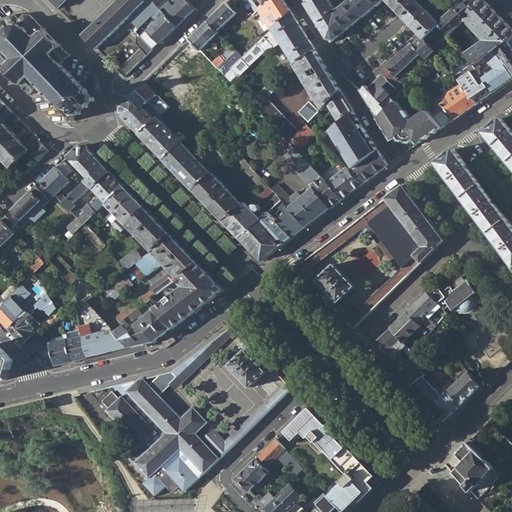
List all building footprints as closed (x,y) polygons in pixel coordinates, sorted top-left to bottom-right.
[(50,0),(59,9),(67,0),(50,0)] [(118,0),(82,35),(96,50),(130,17),(146,2),(146,1),(144,0),(118,0)] [(160,8),(154,2),(152,0),(147,0),(146,1),(146,2),(130,17),(131,18),(140,27),(160,8)] [(162,10),(178,26),(196,9),(187,0),(172,0),(171,1),(173,3),(175,1),(177,4),(174,7),(166,0),(155,0),(154,2),(160,8),(162,10)] [(187,0),(196,9),(205,0),(187,0)] [(251,0),(245,0),(248,3),(256,12),(259,9),(251,0)] [(273,29),(291,12),(283,0),(271,0),(265,5),(260,9),(273,29)] [(331,43),(348,30),(337,12),(329,0),(311,0),(306,4),(331,43)] [(384,0),(351,0),(337,12),(348,30),(384,0)] [(408,0),(387,0),(398,11),(408,0)] [(415,0),(408,0),(398,11),(412,25),(427,11),(415,0)] [(464,0),(440,22),(441,23),(449,34),(453,32),(451,30),(466,18),(489,41),(471,53),(470,51),(466,54),(470,60),(475,65),(496,51),(508,42),(511,38),(511,28),(484,0),(464,0)] [(227,3),(222,8),(232,18),(237,13),(227,3)] [(222,8),(216,14),(226,24),(232,18),(222,8)] [(158,21),(141,37),(154,50),(178,26),(162,10),(155,17),(158,21)] [(427,11),(412,25),(423,36),(424,38),(441,23),(440,22),(439,23),(427,11)] [(295,65),(316,51),(291,12),(273,29),(272,30),(295,65)] [(226,24),(216,14),(208,21),(218,31),(226,24)] [(1,20),(0,21),(0,62),(4,67),(3,68),(5,69),(6,68),(20,83),(19,84),(20,85),(21,85),(29,92),(28,93),(29,95),(30,94),(31,94),(31,93),(39,85),(47,93),(46,94),(47,95),(48,95),(57,103),(56,104),(57,105),(58,105),(63,110),(62,111),(65,113),(66,112),(67,114),(68,113),(72,117),(71,118),(72,119),(71,120),(73,121),(73,120),(74,121),(75,120),(75,119),(76,118),(75,117),(79,114),(80,114),(81,114),(82,113),(81,112),(82,112),(82,111),(83,109),(85,107),(86,108),(87,107),(88,108),(89,106),(88,105),(89,105),(89,104),(92,101),(92,102),(93,101),(94,101),(95,101),(94,100),(96,98),(95,97),(93,98),(92,97),(92,98),(88,94),(89,93),(87,92),(89,91),(86,87),(85,89),(79,82),(80,81),(79,80),(78,81),(70,73),(71,72),(70,71),(69,72),(61,64),(69,56),(70,57),(71,56),(70,55),(70,54),(69,53),(69,54),(61,46),(62,45),(60,44),(59,45),(46,31),(46,30),(44,28),(44,29),(30,15),(24,15),(21,19),(19,19),(15,16),(10,16),(6,20),(1,20)] [(140,27),(131,18),(129,20),(138,29),(140,27)] [(218,31),(208,21),(190,39),(200,50),(215,37),(220,42),(225,39),(218,31)] [(141,37),(137,33),(137,44),(141,48),(147,56),(154,50),(141,37)] [(420,39),(432,54),(435,51),(424,38),(423,36),(420,39)] [(511,38),(508,42),(496,51),(511,71),(511,38)] [(215,71),(217,69),(215,66),(200,50),(190,39),(169,59),(184,86),(191,83),(181,70),(186,65),(186,67),(187,68),(189,68),(190,67),(192,69),(194,68),(192,65),(195,63),(202,71),(210,65),(212,68),(215,71)] [(413,43),(387,66),(400,80),(403,84),(410,76),(415,71),(412,69),(408,73),(405,71),(421,54),(426,60),(432,54),(420,39),(414,44),(413,43)] [(261,40),(252,48),(256,51),(264,44),(261,40)] [(230,45),(221,54),(227,61),(237,52),(235,50),(230,45)] [(239,47),(235,50),(237,52),(242,58),(246,54),(239,47)] [(147,56),(141,48),(118,70),(125,77),(147,56)] [(328,104),(341,91),(316,51),(295,65),(323,109),(328,104)] [(511,79),(511,71),(496,51),(475,65),(480,72),(478,73),(479,74),(491,65),(495,70),(486,75),(485,74),(481,77),(494,92),(511,79)] [(242,58),(237,52),(227,61),(221,65),(217,69),(223,75),(242,58)] [(477,104),(494,92),(481,77),(479,74),(478,73),(480,72),(475,65),(470,60),(451,72),(458,80),(477,104)] [(204,75),(212,68),(210,65),(202,71),(204,75)] [(387,67),(383,72),(394,85),(400,80),(387,66),(386,66),(387,67)] [(416,70),(415,71),(410,76),(416,82),(421,76),(416,70)] [(384,75),(369,89),(380,101),(381,105),(387,109),(391,105),(387,100),(391,96),(396,100),(398,102),(399,102),(403,98),(396,91),(398,88),(394,85),(383,72),(382,73),(384,75)] [(283,75),(268,90),(272,94),(287,78),(283,75)] [(454,119),(477,104),(458,80),(455,83),(459,88),(437,102),(440,107),(442,105),(454,119)] [(145,82),(136,91),(148,103),(150,101),(150,102),(158,95),(145,82)] [(232,85),(219,98),(224,102),(236,89),(232,85)] [(361,91),(379,117),(387,109),(381,105),(380,101),(369,89),(366,86),(361,91)] [(169,107),(177,99),(168,90),(160,98),(169,107)] [(121,114),(141,135),(158,118),(162,114),(150,102),(150,101),(148,103),(136,91),(121,105),(121,114)] [(164,112),(162,114),(168,119),(189,97),(185,91),(177,99),(169,107),(164,112)] [(328,104),(341,123),(354,112),(341,91),(328,104)] [(164,112),(169,107),(160,98),(159,99),(162,102),(160,104),(164,108),(163,110),(164,112)] [(256,109),(289,143),(300,132),(267,99),(256,109)] [(425,139),(443,127),(434,117),(428,110),(427,110),(426,109),(410,120),(399,102),(398,102),(396,100),(391,105),(387,109),(379,117),(394,142),(397,140),(402,148),(406,146),(407,149),(424,138),(425,139)] [(310,123),(312,120),(319,112),(309,103),(299,113),(310,123)] [(5,105),(0,109),(0,118),(4,122),(13,113),(5,105)] [(434,117),(443,127),(450,122),(441,111),(434,117)] [(379,151),(354,112),(341,123),(331,130),(356,168),(379,151)] [(199,117),(186,129),(191,134),(203,122),(199,117)] [(141,135),(165,159),(182,143),(187,138),(182,133),(178,137),(158,118),(141,135)] [(310,123),(307,126),(315,134),(319,130),(321,132),(323,131),(328,126),(322,120),(317,125),(312,120),(310,123)] [(501,120),(487,132),(486,134),(511,163),(511,130),(503,120),(501,120)] [(203,122),(191,134),(199,142),(211,129),(204,122),(203,123),(203,122)] [(5,124),(0,128),(0,156),(11,168),(30,150),(5,124)] [(341,162),(335,155),(315,134),(307,126),(300,132),(289,143),(344,199),(363,185),(351,172),(345,165),(341,162)] [(41,143),(32,152),(40,160),(49,151),(41,143)] [(165,159),(194,189),(211,173),(225,160),(218,153),(217,152),(215,151),(213,152),(212,153),(210,154),(209,156),(210,158),(210,160),(204,166),(182,143),(165,159)] [(282,200),(308,226),(344,199),(289,143),(281,151),(290,161),(288,162),(314,188),(300,198),(295,193),(290,197),(272,179),(266,184),(269,186),(273,191),(277,195),(282,200)] [(89,178),(103,165),(87,147),(77,147),(72,153),(68,157),(89,178)] [(262,191),(269,186),(266,184),(253,171),(236,149),(232,153),(262,191)] [(454,150),(439,162),(439,163),(511,260),(511,223),(456,150),(454,150)] [(351,172),(363,185),(389,166),(379,151),(356,168),(351,172)] [(335,155),(341,162),(346,159),(340,152),(335,155)] [(97,192),(114,176),(103,165),(89,178),(85,182),(76,191),(63,203),(71,213),(78,207),(75,204),(92,187),(97,192)] [(68,166),(65,169),(74,178),(78,175),(68,166)] [(52,192),(56,195),(56,196),(71,181),(57,167),(42,182),(52,192)] [(194,189),(224,220),(243,206),(211,173),(194,189)] [(106,205),(125,187),(114,176),(97,192),(101,197),(91,207),(89,205),(82,211),(78,207),(71,213),(84,226),(86,224),(106,205)] [(73,187),(76,191),(85,182),(81,179),(73,187)] [(52,192),(42,182),(32,192),(41,201),(49,194),(50,195),(52,192)] [(392,205),(427,248),(416,257),(419,261),(422,264),(446,241),(403,185),(386,198),(389,202),(392,205)] [(260,202),(273,191),(269,186),(262,191),(254,197),(258,201),(260,202)] [(128,226),(147,209),(125,187),(106,205),(119,218),(113,224),(121,232),(128,226)] [(9,214),(3,221),(16,234),(22,228),(22,229),(51,201),(50,201),(56,195),(52,192),(50,195),(49,194),(41,201),(32,192),(9,214)] [(268,212),(282,200),(277,195),(265,207),(265,208),(268,212)] [(403,268),(403,269),(355,315),(341,301),(334,308),(354,329),(358,325),(376,308),(399,287),(400,285),(422,264),(419,261),(416,257),(405,267),(370,222),(392,205),(389,202),(386,198),(295,268),(313,286),(317,282),(320,279),(318,276),(311,268),(369,224),(370,225),(403,268)] [(268,212),(293,237),(308,226),(282,200),(268,212)] [(224,220),(240,238),(262,218),(256,213),(259,213),(260,212),(261,211),(261,209),(260,208),(260,206),(259,205),(258,205),(257,205),(255,206),(253,206),(251,208),(247,203),(243,206),(224,220)] [(370,222),(405,267),(416,257),(427,248),(392,205),(370,222)] [(153,251),(171,234),(147,209),(128,226),(153,251)] [(262,218),(240,238),(262,260),(293,237),(268,212),(262,218)] [(3,221),(0,223),(0,250),(16,234),(3,221)] [(86,224),(84,226),(81,229),(101,251),(106,246),(86,224)] [(78,232),(73,237),(77,241),(82,236),(78,232)] [(177,280),(199,263),(171,234),(153,251),(174,273),(169,274),(163,278),(159,274),(151,281),(154,285),(152,287),(154,289),(116,318),(95,295),(87,301),(113,328),(149,301),(177,280)] [(151,253),(131,268),(135,274),(141,269),(142,271),(136,275),(140,281),(161,266),(151,253)] [(30,278),(35,273),(45,264),(39,259),(35,263),(37,264),(27,274),(30,278)] [(167,300),(156,309),(175,327),(225,289),(199,263),(177,280),(182,285),(193,277),(197,281),(169,302),(167,300)] [(317,282),(313,286),(314,287),(323,297),(334,308),(341,301),(356,287),(350,281),(345,276),(340,271),(335,265),(320,279),(317,282)] [(30,278),(18,289),(22,293),(29,286),(32,288),(40,280),(35,273),(30,278)] [(452,311),(454,310),(457,313),(460,314),(462,315),(466,315),(469,314),(473,312),(475,309),(477,306),(477,303),(477,300),(475,297),(474,295),(477,293),(468,280),(466,282),(462,277),(454,283),(456,286),(452,288),(450,286),(442,292),(440,288),(432,295),(431,296),(438,304),(443,311),(449,306),(452,311)] [(81,282),(75,289),(82,296),(88,290),(81,282)] [(0,306),(18,289),(13,285),(1,297),(0,295),(0,306)] [(27,312),(11,329),(25,343),(35,333),(33,330),(35,328),(31,324),(36,319),(31,314),(38,307),(42,311),(43,309),(50,315),(57,308),(47,293),(27,312)] [(428,293),(411,310),(421,320),(438,304),(431,296),(432,295),(428,293)] [(14,298),(0,311),(0,317),(11,329),(27,312),(14,298)] [(89,357),(131,347),(113,328),(87,301),(77,308),(83,329),(89,357)] [(157,340),(175,327),(156,309),(149,301),(113,328),(131,347),(157,340)] [(411,310),(408,313),(418,323),(419,322),(421,320),(411,310)] [(408,313),(392,328),(405,342),(417,332),(419,334),(422,331),(420,329),(422,326),(419,322),(418,323),(408,313)] [(177,378),(170,384),(176,390),(232,335),(235,338),(240,333),(233,326),(184,363),(172,371),(177,378)] [(392,328),(372,347),(389,365),(401,355),(399,353),(405,348),(408,346),(405,342),(392,328)] [(73,361),(89,357),(83,329),(66,333),(67,335),(73,361)] [(57,365),(73,361),(67,335),(64,336),(65,340),(52,343),(57,365)] [(27,345),(33,352),(44,345),(37,338),(27,345)] [(249,347),(252,346),(245,339),(241,343),(247,349),(249,347)] [(249,347),(247,349),(268,371),(270,369),(272,367),(252,346),(249,347)] [(0,378),(8,376),(13,361),(0,347),(0,378)] [(268,371),(247,349),(233,363),(230,366),(240,377),(250,387),(252,386),(254,384),(268,371)] [(401,355),(389,365),(395,371),(406,361),(404,359),(401,355)] [(395,371),(411,388),(423,376),(425,374),(408,355),(404,359),(406,361),(395,371)] [(433,374),(446,389),(452,384),(439,369),(433,374)] [(139,380),(127,392),(162,428),(178,414),(174,410),(166,402),(159,395),(170,384),(177,378),(172,371),(159,375),(150,384),(144,379),(139,380)] [(449,391),(461,405),(480,385),(468,372),(449,391)] [(411,388),(430,408),(438,400),(442,396),(423,376),(411,388)] [(293,389),(286,382),(226,441),(213,429),(203,440),(221,459),(293,389)] [(438,400),(451,414),(461,405),(449,391),(442,396),(438,400)] [(111,395),(103,402),(107,406),(110,409),(107,411),(142,448),(158,433),(122,397),(119,400),(113,393),(111,395)] [(438,400),(430,408),(443,422),(451,414),(438,400)] [(310,406),(285,431),(294,440),(305,430),(349,474),(329,493),(333,496),(348,511),(351,511),(376,487),(371,483),(378,476),(328,424),(325,426),(317,418),(319,416),(310,406)] [(198,434),(197,434),(208,423),(193,408),(143,456),(141,458),(138,460),(137,462),(152,478),(149,481),(146,483),(159,495),(169,486),(175,492),(182,486),(187,491),(199,478),(205,473),(206,474),(221,459),(203,440),(198,434)] [(277,439),(257,459),(266,468),(280,455),(283,457),(282,458),(299,475),(306,469),(277,439)] [(455,470),(453,472),(472,492),(474,489),(477,487),(478,487),(495,469),(484,458),(468,443),(463,447),(457,453),(462,457),(465,460),(455,470)] [(257,459),(247,468),(260,481),(270,472),(266,468),(257,459)] [(237,478),(250,491),(260,481),(247,468),(237,478)] [(266,507),(270,511),(289,511),(298,504),(305,497),(292,483),(279,495),(275,499),(266,507)] [(274,489),(270,493),(275,499),(279,495),(274,489)] [(260,501),(266,507),(275,499),(270,493),(270,492),(260,501)] [(348,511),(333,496),(330,498),(332,501),(324,508),(327,511),(348,511)]
